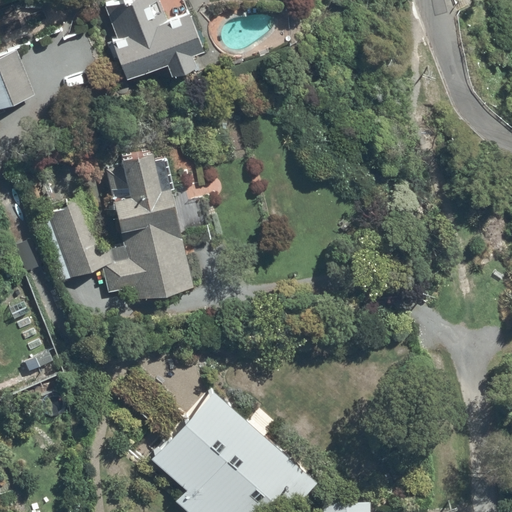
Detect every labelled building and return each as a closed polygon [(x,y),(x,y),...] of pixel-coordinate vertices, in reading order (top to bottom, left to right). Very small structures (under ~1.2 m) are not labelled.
[(110,39),(125,84),(166,66),(171,79),(195,70),(190,58),(203,53),(189,13),(168,20),(160,0),(123,0),(107,6),(118,37),(110,39)] [(0,111),(36,95),(16,50),(0,57),(0,111)] [(78,196),(33,216),(59,285),(101,269),(109,292),(134,286),(138,302),(193,290),(174,215),(180,213),(175,193),(173,194),(164,160),(153,163),(151,152),(119,160),(121,168),(105,172),(121,238),(97,246),(78,196)] [(289,511),(314,483),(210,392),(149,461),(184,492),(174,504),(183,511),(289,511)] [(368,511),(369,503),(322,504),(322,511),(368,511)]
